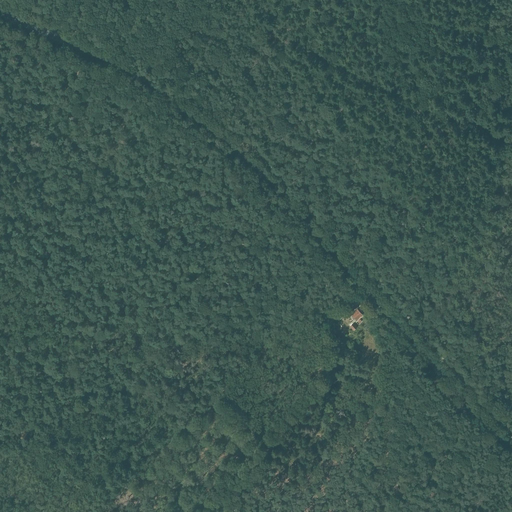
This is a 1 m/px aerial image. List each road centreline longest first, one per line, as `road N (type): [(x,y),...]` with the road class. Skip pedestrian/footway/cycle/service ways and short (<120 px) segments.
road 1 (secondary): [(511,453),(268,177),(134,73),(0,11)]
road 2 (track): [(427,334),(500,142)]
road 3 (track): [(58,334),(152,349),(226,347)]
road 4 (track): [(226,347),(227,394),(250,430),(248,447),(222,479),(222,496)]
road 5 (track): [(511,38),(441,27),(390,0)]
